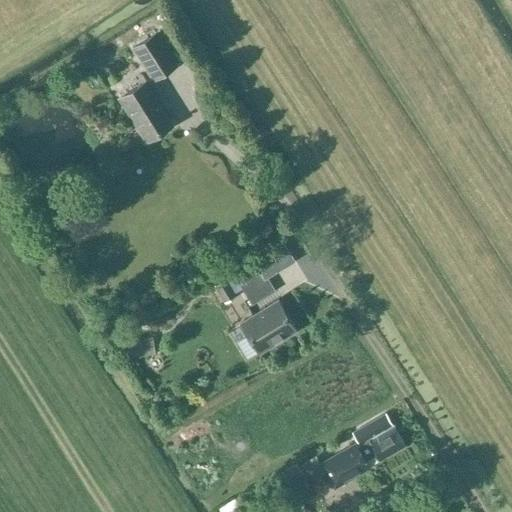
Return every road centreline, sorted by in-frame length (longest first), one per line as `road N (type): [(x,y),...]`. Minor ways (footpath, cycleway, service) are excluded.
road 1 (unknown): [(106,511),(0,343),(0,73),(114,0)]
road 2 (track): [(481,511),(255,152),(188,116)]
